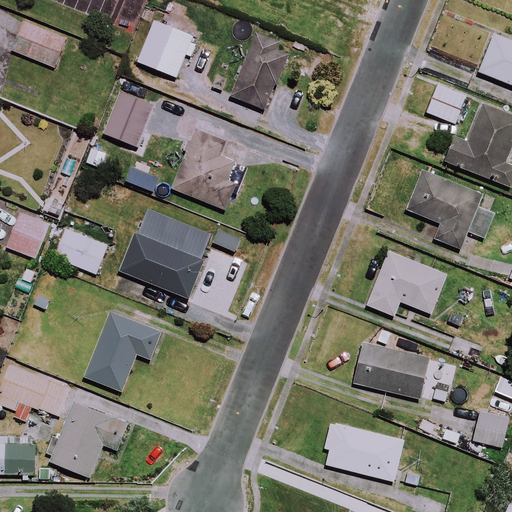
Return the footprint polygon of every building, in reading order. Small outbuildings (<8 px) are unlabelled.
[(253,0),(251,6),(287,21),(295,0),(253,0)] [(67,39),(15,19),(4,49),(55,70),(67,39)] [(193,39),(154,23),(137,64),(176,80),(193,39)] [(511,42),(492,35),(478,74),(511,87),(511,42)] [(289,49),(255,36),(231,98),(265,111),(289,49)] [(466,98),(437,86),(425,114),(454,126),(466,98)] [(511,142),(511,119),(482,108),(469,145),(454,140),(445,165),(509,189),(511,181),(511,169),(503,166),(511,142)] [(226,144),(195,132),(172,191),(224,211),(239,171),(218,163),(226,144)] [(482,196),(423,173),(407,212),(441,226),(435,242),(458,251),(465,234),(485,241),(494,219),(476,211),(482,196)] [(49,226),(21,214),(6,248),(34,260),(49,226)] [(109,245),(65,229),(54,260),(97,276),(109,245)] [(202,264),(135,236),(120,273),(187,301),(202,264)] [(443,278),(389,257),(368,308),(394,319),(400,304),(428,315),(443,278)] [(161,334),(111,315),(85,379),(121,394),(136,356),(150,362),(161,334)] [(426,362),(360,347),(351,385),(416,401),(426,362)] [(70,389),(13,367),(0,400),(0,405),(17,412),(11,426),(21,430),(30,408),(58,419),(70,389)] [(131,413),(78,392),(49,463),(88,479),(102,445),(116,451),(131,413)] [(510,419),(478,412),(471,442),(503,449),(510,419)] [(400,442),(332,426),(322,467),(391,482),(400,442)] [(8,438),(0,438),(0,476),(32,477),(33,447),(8,446),(8,438)]
